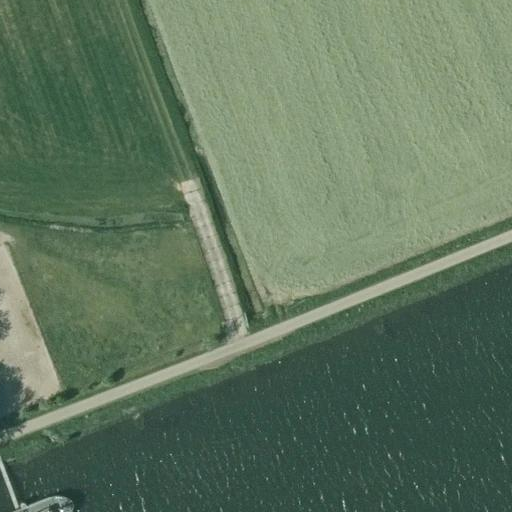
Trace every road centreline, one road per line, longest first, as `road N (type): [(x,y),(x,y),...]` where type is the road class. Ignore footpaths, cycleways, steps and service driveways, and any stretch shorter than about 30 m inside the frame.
road 1 (unclassified): [(0,437),(511,240)]
road 2 (track): [(243,343),(194,188)]
